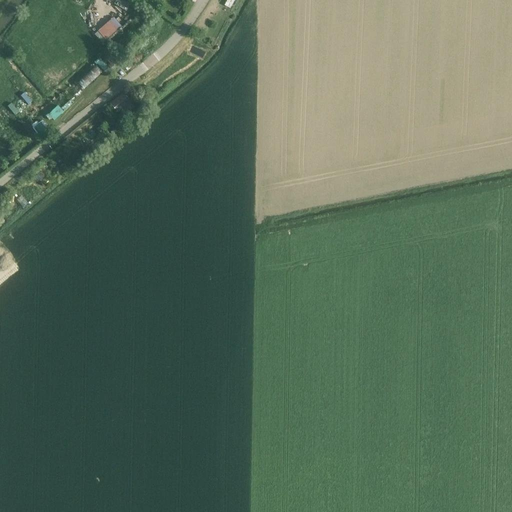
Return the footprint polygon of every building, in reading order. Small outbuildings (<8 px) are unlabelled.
[(126,0),(116,0),(114,4),(126,11),(131,3),(126,0)] [(229,0),(227,5),(232,9),(236,0),(229,0)] [(139,8),(130,16),(133,19),(143,12),(139,8)] [(91,70),(77,82),(79,84),(84,89),(97,77),(93,72),(91,70)] [(110,104),(117,112),(122,118),(135,107),(123,93),(110,104)] [(139,106),(133,110),(137,115),(143,110),(139,106)] [(107,135),(110,138),(120,129),(115,122),(108,129),(110,132),(107,135)] [(40,172),(32,178),(36,183),(43,177),(40,172)] [(22,196),(17,200),(22,207),(27,203),(22,196)]
